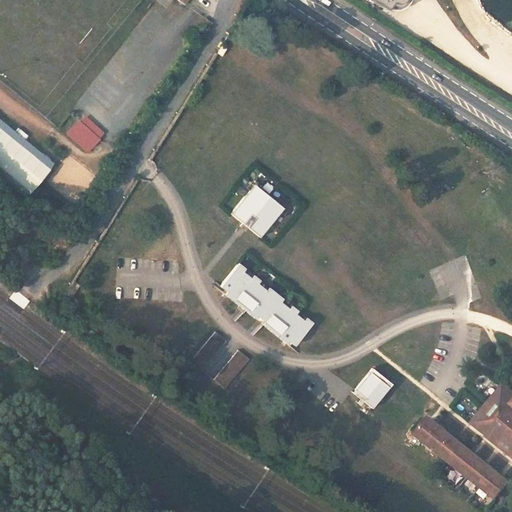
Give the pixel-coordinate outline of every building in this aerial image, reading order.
[(371,0),(385,8),(389,0),(371,0)] [(74,120),(95,137),(99,131),(79,114),(74,120)] [(19,126),(14,132),(0,118),(0,167),(26,195),(55,167),(27,137),(28,135),(19,126)] [(63,133),(84,150),(95,137),(74,120),(63,133)] [(284,204),(255,180),(231,208),(260,232),(284,204)] [(312,319),(238,258),(218,283),(290,344),(312,319)] [(224,338),(215,330),(197,351),(207,359),(224,338)] [(246,355),(236,347),(218,369),(228,376),(246,355)] [(390,383),(370,367),(351,390),(370,406),(390,383)] [(511,392),(501,383),(469,422),(486,435),(511,456),(511,392)] [(507,481),(429,416),(416,432),(494,497),(507,481)] [(474,494),(479,487),(469,479),(463,486),(474,494)]
